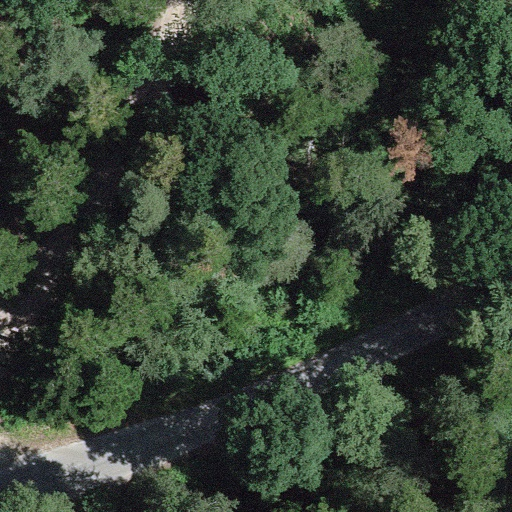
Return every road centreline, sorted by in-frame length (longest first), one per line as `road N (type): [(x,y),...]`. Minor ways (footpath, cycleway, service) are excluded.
road 1 (unclassified): [(0,491),(401,333),(511,278)]
road 2 (track): [(0,332),(71,216),(174,0)]
